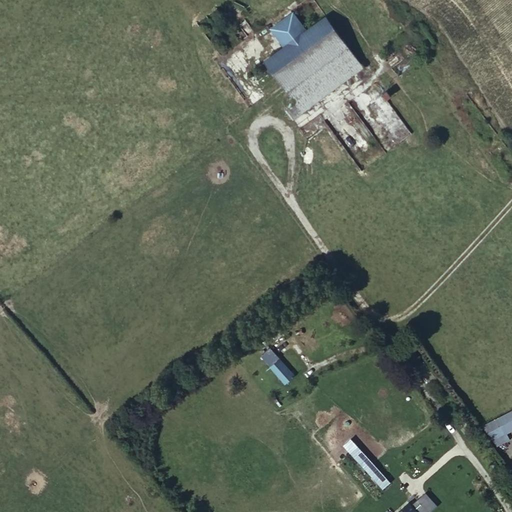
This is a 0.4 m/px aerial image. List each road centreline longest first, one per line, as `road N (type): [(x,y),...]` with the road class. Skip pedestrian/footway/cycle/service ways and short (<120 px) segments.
road 1 (track): [(510,511),(247,137)]
road 2 (track): [(385,331),(511,203)]
